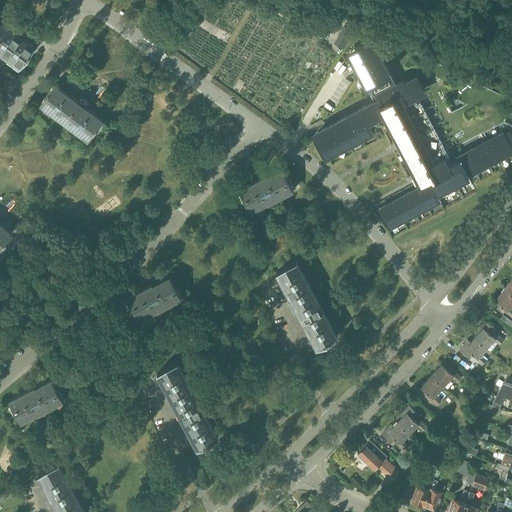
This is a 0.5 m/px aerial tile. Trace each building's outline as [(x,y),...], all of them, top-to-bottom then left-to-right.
[(334,30),(339,27),(334,19),(329,22),(334,30)] [(0,42),(11,28),(0,20),(0,42)] [(334,43),(343,48),(353,31),(345,26),(334,43)] [(0,42),(0,50),(8,57),(23,37),(11,28),(0,42)] [(35,46),(23,37),(8,57),(20,66),(29,57),(35,46)] [(362,116),(359,110),(318,131),(331,154),(372,132),(367,123),(384,114),(422,185),(417,188),(417,187),(416,187),(417,188),(411,191),(411,190),(410,191),(411,191),(405,194),(405,193),(404,194),(404,195),(399,197),(398,197),(398,198),(393,201),(393,200),(392,200),(392,201),(387,204),(387,203),(386,204),(380,208),(390,226),(396,223),(397,224),(397,223),(402,220),(403,221),(403,220),(403,219),(408,217),(409,217),(409,216),(414,213),(415,214),(416,214),(415,213),(420,210),(421,211),(422,210),(421,210),(427,207),(427,208),(428,207),(427,206),(433,204),(434,204),(433,203),(439,200),(437,194),(469,177),(468,175),(483,167),(483,168),(484,168),(484,167),(488,165),(489,165),(489,164),(494,162),(495,162),(494,161),(499,159),(499,160),(500,159),(500,158),(504,156),(505,157),(505,156),(509,153),(510,154),(511,154),(510,153),(511,151),(511,149),(511,148),(511,135),(510,132),(504,135),(503,132),(500,134),(500,133),(499,133),(499,134),(495,137),(494,136),(494,137),(490,139),(489,139),(488,139),(489,140),(484,142),(483,142),(483,143),(479,145),(479,144),(478,145),(478,146),(474,148),(473,147),(472,148),(473,148),(457,157),(459,161),(448,167),(444,158),(449,155),(445,149),(446,149),(446,148),(445,148),(442,143),(443,143),(442,142),(439,137),(439,136),(436,131),(436,130),(435,130),(434,126),(433,126),(430,120),(431,120),(430,120),(427,114),(427,113),(427,114),(424,108),(424,107),(423,107),(420,101),(417,103),(414,98),(420,95),(411,79),(404,83),(403,80),(396,84),(374,42),(365,46),(366,48),(361,50),(360,49),(351,54),(358,67),(356,68),(358,72),(361,71),(368,84),(369,84),(376,96),(377,95),(379,99),(366,106),(369,112),(362,116)] [(40,104),(64,122),(79,102),(55,84),(40,104)] [(103,120),(79,102),(64,122),(88,140),(103,120)] [(268,204),(288,194),(294,190),(282,168),(265,177),(264,176),(239,189),(251,212),(268,203),(268,204)] [(0,246),(11,234),(0,224),(0,246)] [(297,261),(288,264),(286,265),(276,272),(283,285),(304,273),(297,261)] [(311,286),(304,273),(283,285),(290,297),(311,286)] [(153,284),(128,297),(140,319),(156,310),(157,311),(182,298),(170,275),(153,284)] [(290,297),(296,309),(317,298),(311,286),(290,297)] [(501,293),(495,300),(502,306),(501,308),(509,315),(511,311),(511,309),(510,307),(511,304),(511,293),(505,288),(500,293),(501,293)] [(324,311),(317,298),(296,309),(303,322),(324,311)] [(303,322),(310,334),(331,323),(324,311),(303,322)] [(500,318),(511,326),(511,320),(503,314),(500,318)] [(479,332),(475,337),(487,347),(494,339),(496,337),(495,337),(493,335),(497,330),(485,320),(476,330),(479,332)] [(337,336),(331,323),(310,334),(317,347),(327,343),(337,336)] [(496,337),(494,339),(500,344),(504,340),(498,334),(495,337),(496,337)] [(468,340),(459,350),(469,358),(474,362),(476,360),(480,355),(487,347),(475,337),(471,342),(468,340)] [(480,355),(476,360),(482,365),(486,361),(480,355)] [(167,365),(158,373),(165,385),(185,374),(178,361),(167,365)] [(436,370),(432,375),(443,385),(452,376),(455,379),(459,375),(451,367),(449,369),(442,363),(436,370)] [(476,371),(473,375),(476,377),(476,378),(479,380),(482,377),(478,374),(479,373),(476,371)] [(192,387),(185,374),(165,385),(172,398),(192,387)] [(427,380),(421,386),(428,392),(426,394),(434,402),(438,397),(435,395),(443,385),(432,375),(427,380)] [(34,386),(9,400),(21,422),(38,413),(38,414),(63,400),(51,378),(35,387),(34,386)] [(494,401),(492,404),(499,407),(503,396),(511,399),(511,395),(511,385),(505,383),(504,384),(503,383),(494,401)] [(192,387),(172,398),(178,410),(199,399),(192,387)] [(205,412),(199,399),(178,410),(185,423),(205,412)] [(499,407),(492,404),(492,405),(491,405),(489,411),(499,415),(501,409),(499,408),(499,407)] [(403,417),(398,421),(409,432),(417,425),(419,423),(414,418),(419,414),(409,405),(400,415),(403,417)] [(205,412),(185,423),(192,435),(212,424),(205,412)] [(468,422),(472,426),(476,422),(472,418),(468,422)] [(419,423),(417,425),(423,430),(427,426),(421,420),(419,423)] [(391,424),(382,433),(391,442),(396,438),(400,442),(402,440),(409,432),(398,421),(394,426),(391,424)] [(218,436),(212,424),(192,435),(198,448),(210,444),(218,436)] [(489,434),(478,430),(476,437),(487,441),(489,434)] [(400,471),(385,458),(388,455),(370,439),(358,452),(375,469),(378,466),(392,479),(400,471)] [(400,442),(398,444),(404,450),(408,446),(402,440),(400,442)] [(467,452),(476,455),(478,449),(469,447),(467,452)] [(446,458),(440,452),(435,458),(441,463),(446,458)] [(511,467),(507,465),(506,467),(503,466),(503,464),(497,462),(495,467),(502,469),(499,478),(511,482),(511,467)] [(65,475),(59,463),(48,467),(38,474),(45,486),(65,475)] [(414,468),(410,472),(414,476),(418,472),(414,468)] [(430,488),(424,504),(429,506),(430,507),(432,508),(434,508),(435,508),(439,499),(440,500),(442,495),(441,494),(444,485),(437,482),(438,480),(437,479),(440,471),(437,469),(433,478),(431,484),(430,488)] [(473,483),(476,473),(470,471),(467,481),(473,483)] [(409,481),(414,476),(410,472),(405,476),(409,481)] [(484,489),(488,478),(476,473),(473,483),(472,485),(484,489)] [(72,488),(65,475),(45,486),(52,499),(72,488)] [(415,491),(411,501),(413,501),(414,503),(416,504),(418,503),(423,505),(424,504),(430,488),(418,484),(417,486),(416,485),(414,491),(415,491)] [(72,488),(52,499),(59,511),(79,500),(72,488)] [(461,511),(465,502),(467,498),(469,492),(470,491),(464,489),(460,500),(453,498),(448,511),(461,511)] [(475,493),(470,491),(469,492),(467,498),(465,502),(461,511),(477,511),(479,507),(471,504),(475,493)] [(85,511),(79,500),(59,511),(85,511)]
